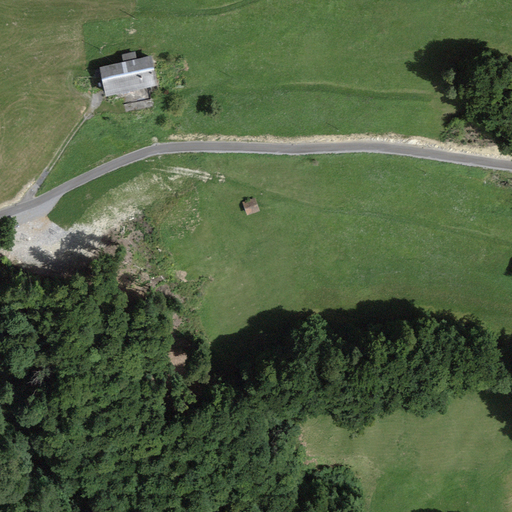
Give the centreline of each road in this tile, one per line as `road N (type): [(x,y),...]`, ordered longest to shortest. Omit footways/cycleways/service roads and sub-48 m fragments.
road 1 (track): [(511,172),(440,156),(172,146),(145,150),(0,215)]
road 2 (track): [(168,147),(198,167),(279,194),(511,241)]
